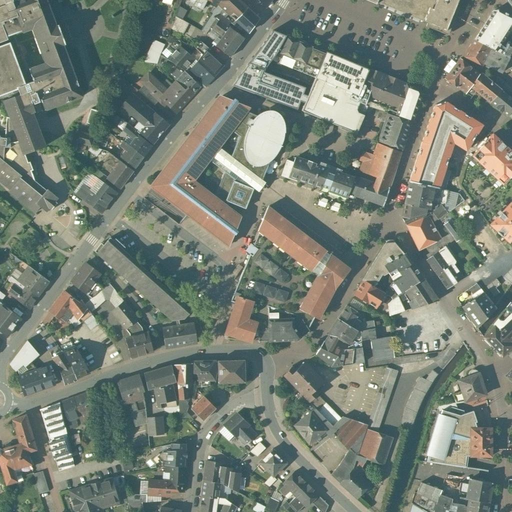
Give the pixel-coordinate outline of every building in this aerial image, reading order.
[(0,40),(10,36),(10,35),(22,31),(22,32),(34,28),(38,37),(35,38),(36,40),(35,40),(40,53),(41,53),(45,63),(38,66),(37,61),(28,65),(30,72),(34,81),(38,94),(29,98),(31,101),(32,100),(34,104),(40,102),(38,98),(40,98),(44,110),(66,102),(66,103),(67,102),(66,101),(70,99),(70,101),(71,100),(82,96),(78,86),(79,86),(78,85),(77,85),(75,81),(77,81),(76,80),(63,45),(65,44),(58,25),(56,26),(46,0),(15,0),(12,1),(0,5),(0,40)] [(181,0),(179,6),(178,8),(183,11),(188,1),(188,0),(181,0)] [(211,15),(201,31),(206,34),(223,9),(218,4),(221,0),(212,0),(211,2),(210,5),(213,6),(208,13),(211,15)] [(247,8),(238,0),(221,0),(218,4),(223,9),(235,21),(247,8)] [(371,0),(445,30),(457,0),(371,0)] [(204,5),(196,1),(195,4),(194,5),(202,9),(204,5)] [(235,21),(248,33),(258,19),(247,8),(235,21)] [(511,16),(498,9),(493,11),(474,40),(496,51),(499,46),(511,26),(511,16)] [(180,19),(176,16),(171,29),(182,35),(189,24),(180,19)] [(473,17),(466,25),(470,28),(476,19),(473,17)] [(230,28),(219,20),(212,29),(222,37),(230,28)] [(339,33),(343,23),(337,20),(333,31),(339,33)] [(190,23),(186,30),(194,34),(198,28),(190,23)] [(382,30),(372,23),(367,31),(376,38),(382,30)] [(287,31),(274,25),(233,82),(296,106),(306,84),(264,68),(273,52),(277,50),(284,37),(287,31)] [(220,40),(216,46),(230,57),(244,38),(230,28),(222,37),(220,40)] [(158,33),(155,39),(166,43),(167,41),(172,43),(173,40),(158,33)] [(25,75),(10,36),(0,40),(0,90),(16,84),(18,87),(34,81),(30,72),(25,75)] [(312,47),(291,38),(290,40),(284,37),(277,50),(278,51),(277,53),(282,55),(279,63),(309,75),(319,51),(312,48),(312,47)] [(217,38),(212,43),(216,46),(220,40),(217,38)] [(154,40),(144,62),(157,64),(160,55),(164,45),(154,40)] [(496,51),(474,40),(464,57),(482,66),(483,64),(501,73),(508,58),(509,58),(496,51)] [(210,49),(201,41),(196,48),(195,49),(202,55),(206,50),(208,52),(210,49)] [(511,48),(503,45),(501,47),(499,46),(496,51),(509,58),(508,58),(511,62),(511,48)] [(191,56),(179,47),(168,60),(182,69),(185,69),(194,59),(191,56)] [(208,52),(206,50),(202,55),(200,57),(197,61),(197,62),(198,62),(214,77),(223,67),(208,52)] [(355,67),(325,54),(315,78),(301,111),(356,134),(365,112),(367,106),(364,105),(365,105),(355,101),(362,85),(367,71),(366,71),(365,74),(354,69),(355,67)] [(167,59),(160,55),(157,64),(160,67),(167,59)] [(460,58),(444,79),(456,87),(471,68),(460,58)] [(214,77),(198,62),(197,62),(188,72),(205,87),(214,77)] [(183,74),(175,67),(170,73),(177,79),(183,74)] [(471,68),(456,87),(465,94),(471,86),(479,74),(471,68)] [(406,85),(368,70),(367,71),(362,85),(370,88),(365,105),(364,105),(367,106),(384,112),(387,109),(397,113),(406,85)] [(167,91),(148,72),(140,81),(145,85),(139,91),(155,105),(159,100),(163,105),(165,103),(160,98),(167,91)] [(200,86),(185,72),(183,74),(177,79),(176,81),(185,90),(187,87),(194,93),(200,86)] [(482,73),(479,74),(471,86),(490,102),(501,90),(489,80),(482,73)] [(511,89),(510,87),(494,75),(489,80),(501,90),(511,99),(511,98),(511,89)] [(18,87),(17,88),(20,95),(27,92),(29,98),(38,94),(34,81),(18,87)] [(185,90),(176,81),(167,91),(160,98),(165,103),(176,113),(194,93),(187,87),(185,90)] [(362,85),(355,101),(365,105),(370,88),(362,85)] [(421,91),(406,85),(397,113),(396,115),(411,120),(421,91)] [(511,98),(511,99),(501,90),(490,102),(507,116),(511,110),(511,98)] [(20,95),(7,100),(11,112),(8,113),(10,118),(24,154),(44,146),(31,112),(34,111),(31,101),(29,98),(27,92),(20,95)] [(150,110),(131,95),(120,109),(129,117),(131,114),(140,121),(150,110)] [(222,96),(152,186),(229,245),(234,234),(235,235),(238,231),(236,230),(240,219),(232,213),(214,198),(191,181),(208,159),(217,147),(230,130),(245,111),(248,107),(237,102),(238,101),(234,98),(232,100),(222,96)] [(432,112),(409,182),(433,187),(448,143),(467,155),(481,135),(442,108),(432,112)] [(154,114),(150,110),(140,121),(133,129),(139,133),(140,134),(140,133),(153,144),(168,125),(154,114)] [(245,111),(230,130),(239,137),(231,157),(217,147),(208,159),(224,172),(214,198),(232,213),(238,206),(245,209),(253,189),(251,188),(258,179),(261,181),(269,162),(271,160),(273,159),(274,157),(276,155),(278,151),(281,147),(282,145),(281,145),(283,140),(284,136),(284,133),(285,133),(285,129),(287,130),(288,128),(285,127),(283,121),(283,120),(281,116),(279,115),(276,112),(273,111),(269,110),(267,111),(263,112),(261,112),(259,114),(257,116),(245,111)] [(94,113),(91,122),(96,124),(100,114),(94,113)] [(411,122),(393,116),(388,114),(378,142),(401,150),(411,122)] [(24,154),(10,118),(6,118),(5,138),(0,137),(0,177),(7,183),(5,185),(36,211),(44,202),(46,204),(50,200),(47,197),(49,194),(35,183),(31,171),(33,170),(30,162),(28,163),(24,154)] [(151,145),(137,134),(139,133),(133,129),(127,123),(123,130),(134,139),(129,146),(143,157),(151,145)] [(94,137),(77,132),(74,141),(78,142),(91,146),(94,137)] [(511,176),(511,157),(488,138),(471,159),(504,186),(511,176)] [(143,157),(129,146),(124,141),(120,146),(126,151),(120,157),(134,168),(143,157)] [(401,152),(377,143),(372,156),(366,174),(390,181),(391,182),(391,181),(401,152)] [(120,162),(107,152),(101,160),(114,170),(120,162)] [(372,156),(366,154),(366,153),(362,152),(360,157),(364,159),(359,171),(366,174),(372,156)] [(328,169),(295,158),(293,162),(289,176),(297,179),(322,188),(322,187),(328,170),(328,169)] [(293,162),(286,160),(281,176),(296,181),(297,179),(289,176),(293,162)] [(114,170),(107,179),(119,188),(132,171),(120,162),(114,170)] [(353,178),(340,173),(342,170),(337,168),(336,168),(334,172),(328,170),(322,187),(328,189),(328,190),(347,197),(352,199),(353,196),(353,195),(359,178),(354,176),(353,178)] [(88,171),(74,189),(74,190),(73,192),(76,195),(84,185),(91,191),(93,189),(91,188),(98,179),(88,171)] [(370,201),(375,182),(359,178),(353,195),(353,196),(370,201)] [(74,189),(60,179),(54,186),(69,197),(73,192),(74,190),(74,189)] [(116,192),(98,179),(91,188),(93,189),(91,191),(84,200),(84,201),(100,213),(101,213),(116,193),(116,192)] [(375,182),(370,201),(381,205),(381,206),(383,206),(389,188),(388,187),(388,188),(375,182)] [(433,187),(409,182),(404,204),(425,209),(429,210),(431,200),(433,187)] [(91,191),(84,185),(76,195),(84,200),(91,191)] [(448,191),(433,187),(431,200),(432,200),(445,203),(448,191)] [(448,191),(445,203),(451,205),(454,193),(448,191)] [(425,209),(404,204),(402,218),(405,223),(423,216),(425,209)] [(441,204),(433,211),(432,212),(435,216),(437,219),(446,212),(441,204)] [(325,252),(267,207),(258,229),(259,230),(312,270),(325,252)] [(511,210),(495,228),(511,243),(511,210)] [(425,216),(406,225),(418,250),(440,239),(429,219),(428,216),(425,216)] [(463,236),(450,219),(443,224),(446,229),(446,230),(447,229),(455,241),(455,242),(463,236)] [(312,270),(259,230),(253,245),(250,243),(250,244),(245,251),(250,254),(230,301),(235,303),(238,296),(252,301),(246,320),(257,324),(255,331),(258,331),(259,332),(269,331),(268,307),(280,312),(297,316),(300,316),(308,329),(314,317),(313,316),(312,317),(310,317),(311,315),(300,309),(318,275),(312,270)] [(110,243),(107,240),(105,243),(103,245),(101,243),(94,251),(105,261),(106,259),(107,260),(112,265),(113,266),(112,267),(118,272),(121,275),(122,274),(126,277),(129,280),(128,281),(130,283),(134,287),(137,289),(138,288),(143,292),(145,294),(144,296),(149,300),(153,304),(154,302),(158,305),(161,309),(160,310),(164,314),(171,320),(172,319),(174,320),(175,320),(176,326),(179,325),(178,319),(185,318),(186,316),(190,313),(185,309),(180,305),(174,300),(166,293),(159,286),(153,280),(147,275),(139,268),(132,262),(124,256),(118,250),(110,243)] [(382,246),(362,279),(374,287),(381,274),(383,276),(388,272),(384,265),(390,261),(404,254),(394,242),(389,242),(382,246)] [(444,247),(426,260),(437,275),(455,262),(444,247)] [(404,254),(390,261),(384,265),(388,272),(397,267),(399,271),(412,263),(405,253),(404,254)] [(318,275),(300,309),(311,315),(310,317),(312,317),(313,316),(314,317),(317,319),(334,287),(335,288),(337,286),(336,286),(341,280),(342,280),(343,278),(349,270),(345,267),(329,255),(318,275)] [(455,262),(437,275),(447,289),(463,278),(453,264),(455,263),(455,262)] [(85,263),(71,282),(82,290),(85,293),(94,281),(100,274),(85,263)] [(399,271),(391,276),(394,281),(386,295),(391,297),(392,299),(397,296),(400,294),(404,291),(423,278),(412,263),(399,271)] [(49,282),(28,266),(17,281),(26,287),(38,297),(49,282)] [(423,278),(404,291),(410,300),(409,302),(410,309),(438,300),(423,278)] [(374,287),(362,279),(353,294),(368,303),(376,288),(374,287)] [(496,279),(487,287),(494,296),(499,292),(495,288),(500,284),(496,279)] [(103,287),(94,281),(85,293),(92,297),(103,287)] [(92,297),(85,304),(91,312),(105,300),(110,300),(116,308),(124,301),(115,291),(115,290),(108,283),(103,287),(92,297)] [(23,291),(13,284),(7,292),(17,299),(23,291)] [(38,297),(26,287),(23,291),(17,299),(29,309),(38,297)] [(384,293),(376,288),(368,303),(375,308),(384,293)] [(85,293),(82,290),(77,296),(81,299),(85,304),(92,297),(85,293)] [(64,291),(49,311),(64,323),(68,317),(79,302),(64,291)] [(495,308),(483,292),(462,307),(477,328),(495,308)] [(235,303),(226,332),(225,332),(225,333),(252,341),(255,331),(257,324),(246,320),(252,301),(238,296),(235,303)] [(399,302),(397,296),(392,299),(388,304),(389,317),(404,312),(399,302)] [(0,314),(8,304),(0,297),(0,314)] [(79,302),(68,317),(77,326),(92,314),(91,312),(85,304),(81,299),(79,302)] [(116,308),(112,311),(126,329),(136,321),(138,319),(124,301),(116,308)] [(511,341),(511,303),(510,302),(492,324),(494,326),(511,343),(511,341)] [(22,315),(8,304),(0,314),(0,329),(7,335),(22,315)] [(359,313),(346,305),(338,319),(356,331),(360,331),(374,329),(373,321),(360,323),(355,320),(359,313)] [(280,312),(268,307),(269,331),(269,341),(297,340),(309,332),(309,331),(308,329),(300,316),(297,316),(280,312)] [(356,331),(338,319),(328,334),(329,335),(337,339),(341,341),(349,344),(351,340),(357,331),(360,331),(356,331)] [(452,320),(447,323),(452,333),(457,330),(452,320)] [(142,328),(136,321),(126,329),(130,334),(130,337),(143,333),(142,328)] [(164,339),(195,334),(194,323),(179,325),(176,326),(162,328),(164,339)] [(511,344),(511,343),(494,326),(483,337),(502,357),(511,347),(511,344)] [(374,329),(360,331),(361,339),(370,338),(373,360),(394,357),(391,337),(376,339),(374,329)] [(259,332),(258,332),(259,342),(269,341),(269,331),(259,332)] [(360,331),(357,331),(351,340),(357,343),(361,341),(361,339),(360,331)] [(130,337),(125,338),(130,358),(153,351),(148,332),(143,333),(130,337)] [(195,334),(164,339),(165,348),(197,343),(197,341),(198,340),(198,339),(198,337),(198,336),(197,335),(195,334)] [(337,339),(329,335),(324,342),(333,346),(337,339)] [(37,352),(27,341),(19,351),(27,360),(28,360),(37,352)] [(324,342),(324,341),(316,354),(332,366),(364,361),(361,348),(344,350),(333,346),(324,342)] [(89,372),(74,348),(63,353),(71,364),(75,377),(89,372)] [(27,360),(19,351),(10,364),(17,369),(27,360)] [(63,353),(52,357),(59,370),(71,364),(63,353)] [(27,360),(17,369),(20,376),(34,371),(38,370),(28,360),(27,360)] [(244,360),(217,361),(218,383),(245,383),(245,373),(244,361),(244,360)] [(215,361),(193,361),(193,373),(197,373),(197,381),(199,380),(209,380),(214,380),(215,372),(215,361)] [(323,382),(304,362),(296,370),(292,366),(283,375),(309,402),(317,394),(318,393),(315,390),(323,382)] [(490,375),(485,362),(479,364),(484,377),(490,375)] [(191,363),(174,364),(177,379),(177,378),(177,384),(187,384),(191,383),(191,363)] [(71,364),(59,370),(64,385),(77,380),(75,377),(71,364)] [(171,365),(157,369),(162,385),(165,385),(172,383),(175,382),(175,380),(171,365)] [(34,371),(39,388),(43,387),(54,384),(48,366),(38,370),(34,371)] [(397,371),(386,367),(379,390),(390,394),(397,371)] [(157,369),(144,373),(148,390),(162,385),(157,369)] [(438,374),(432,370),(426,380),(430,382),(438,374)] [(468,377),(458,380),(461,391),(452,394),(455,402),(463,401),(463,402),(485,394),(478,373),(477,372),(475,370),(473,370),(471,370),(470,371),(468,373),(468,375),(468,377)] [(39,388),(34,371),(20,376),(18,376),(24,393),(39,388)] [(139,375),(117,382),(124,403),(129,402),(143,397),(141,391),(144,390),(139,375)] [(414,388),(405,408),(401,426),(411,430),(416,412),(425,393),(430,382),(426,380),(421,378),(414,388)] [(172,383),(165,385),(165,387),(162,388),(163,397),(175,395),(172,383)] [(187,384),(177,384),(179,399),(179,400),(184,399),(188,398),(187,384)] [(162,385),(148,390),(153,388),(158,409),(164,409),(162,388),(162,385)] [(390,394),(379,390),(369,419),(380,423),(390,394)] [(87,392),(73,397),(79,416),(90,412),(93,411),(87,392)] [(326,403),(317,394),(309,402),(315,408),(318,411),(326,403)] [(215,408),(204,396),(192,407),(192,409),(203,420),(215,408)] [(73,397),(62,401),(67,421),(75,418),(78,417),(79,416),(73,397)] [(143,397),(129,402),(131,409),(129,409),(135,427),(147,423),(146,418),(145,403),(143,397)] [(184,399),(179,400),(179,399),(178,399),(179,413),(185,413),(185,408),(188,406),(187,405),(184,402),(184,399)] [(59,402),(40,409),(40,410),(59,471),(74,466),(71,455),(67,437),(59,403),(59,402)] [(463,411),(452,407),(448,409),(448,412),(442,410),(427,462),(466,468),(468,456),(470,456),(470,428),(476,428),(474,422),(476,422),(473,411),(464,414),(463,411)] [(318,411),(315,408),(310,412),(325,431),(331,425),(318,411)] [(79,416),(78,417),(80,424),(83,423),(90,421),(92,420),(90,412),(79,416)] [(310,412),(305,417),(304,416),(299,420),(300,421),(294,425),(308,443),(312,440),(314,443),(320,438),(318,436),(325,431),(310,412)] [(249,425),(237,413),(223,425),(235,437),(237,435),(247,426),(249,425)] [(19,444),(0,449),(0,463),(6,484),(16,481),(13,469),(20,467),(21,470),(31,467),(27,452),(36,450),(25,415),(12,420),(19,444)] [(357,422),(342,416),(332,426),(331,425),(325,431),(329,435),(332,432),(340,441),(357,422)] [(162,417),(146,418),(147,423),(148,436),(164,435),(162,417)] [(75,418),(67,421),(70,428),(77,426),(75,418)] [(380,423),(369,419),(367,425),(366,429),(377,432),(380,423)] [(349,450),(339,465),(335,472),(343,479),(352,469),(357,455),(366,429),(367,425),(357,422),(340,441),(349,450)] [(255,435),(247,426),(237,435),(245,444),(255,435)] [(476,428),(470,428),(470,456),(491,456),(491,428),(476,428)] [(377,432),(366,429),(357,455),(366,458),(383,464),(392,438),(377,432)] [(77,454),(72,436),(67,437),(71,455),(77,454)] [(260,442),(250,452),(257,456),(265,448),(260,442)] [(171,450),(164,451),(164,452),(161,452),(159,454),(158,453),(151,459),(155,464),(156,467),(165,466),(165,464),(171,465),(185,466),(186,444),(185,444),(171,444),(171,450)] [(272,449),(259,462),(272,476),(273,476),(286,463),(272,449)] [(366,458),(357,455),(352,469),(361,476),(365,471),(361,468),(366,458)] [(130,461),(122,462),(124,470),(124,473),(128,472),(128,469),(131,469),(130,461)] [(223,463),(206,461),(203,480),(219,483),(230,488),(237,492),(240,474),(229,472),(230,468),(222,467),(223,463)] [(259,462),(249,473),(264,484),(272,476),(259,462)] [(185,466),(171,465),(165,464),(165,473),(170,473),(169,482),(169,491),(184,492),(185,466)] [(361,476),(352,469),(343,479),(339,483),(356,498),(369,484),(361,476)] [(294,471),(283,483),(290,490),(294,494),(305,482),(294,471)] [(41,472),(33,474),(38,489),(45,486),(41,472)] [(343,479),(335,472),(331,474),(339,483),(343,479)] [(98,482),(91,484),(69,491),(75,511),(100,511),(102,511),(101,508),(118,502),(111,478),(98,482)] [(478,480),(470,479),(467,494),(466,498),(466,499),(469,499),(488,503),(492,483),(484,481),(478,479),(478,480)] [(167,481),(148,480),(147,494),(166,495),(167,491),(169,491),(169,482),(167,482),(167,481)] [(219,483),(203,480),(201,496),(217,498),(219,483)] [(318,495),(305,482),(294,494),(296,496),(305,505),(306,507),(318,495)] [(441,490),(421,482),(416,493),(436,503),(439,495),(441,490)] [(469,484),(460,482),(458,492),(467,494),(469,484)] [(230,488),(219,483),(217,498),(224,499),(226,501),(227,493),(229,494),(230,488)] [(285,485),(279,490),(284,496),(290,490),(285,485)] [(290,502),(295,496),(290,492),(285,499),(290,502)] [(416,493),(414,492),(410,503),(412,503),(426,511),(451,511),(449,511),(449,509),(436,503),(416,493)] [(145,495),(134,494),(133,503),(142,502),(144,502),(145,495)] [(439,495),(436,503),(449,509),(450,503),(451,503),(452,499),(439,495)] [(226,501),(224,499),(217,498),(201,496),(198,511),(215,511),(216,505),(219,504),(224,504),(221,511),(232,511),(235,507),(226,501)] [(296,496),(290,503),(298,511),(305,505),(296,496)] [(273,511),(278,501),(270,497),(265,507),(264,510),(268,511),(273,511)] [(466,498),(461,497),(460,497),(459,504),(463,505),(463,506),(467,507),(469,499),(466,499),(466,498)] [(486,511),(488,503),(469,499),(467,507),(466,511),(486,511)] [(265,507),(254,501),(251,508),(257,511),(263,511),(264,510),(265,507)] [(133,503),(127,503),(127,511),(142,511),(142,502),(133,503)] [(426,511),(412,503),(409,511),(426,511)] [(451,503),(450,503),(449,509),(449,511),(451,511),(466,511),(467,507),(463,506),(463,505),(459,504),(451,503)]
